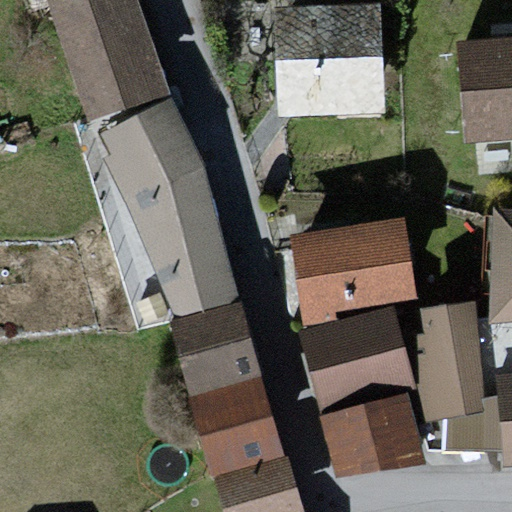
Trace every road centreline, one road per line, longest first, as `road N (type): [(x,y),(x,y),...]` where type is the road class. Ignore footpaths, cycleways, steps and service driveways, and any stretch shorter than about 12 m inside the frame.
road 1 (residential): [(344,503),(324,473),(190,98),(163,0)]
road 2 (residential): [(511,490),(344,503)]
